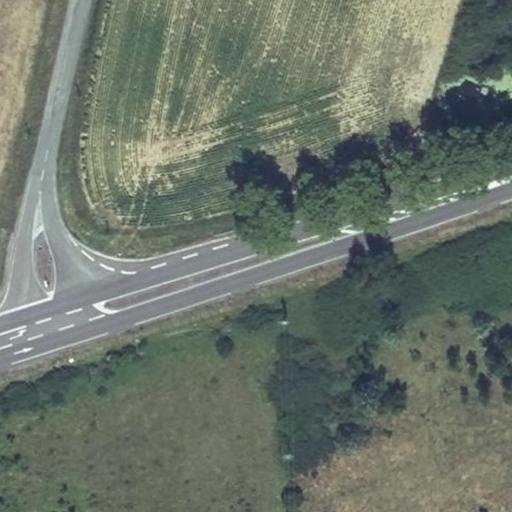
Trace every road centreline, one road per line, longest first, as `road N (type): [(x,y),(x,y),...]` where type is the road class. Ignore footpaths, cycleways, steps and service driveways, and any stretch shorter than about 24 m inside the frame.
road 1 (primary): [(511,176),(55,323)]
road 2 (unclassified): [(55,323),(36,203),(79,0)]
